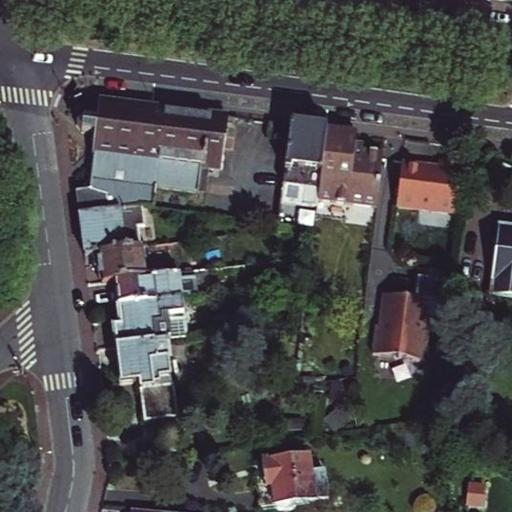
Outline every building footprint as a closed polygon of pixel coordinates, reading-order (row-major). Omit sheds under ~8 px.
[(109,213),(140,208),(143,209),(152,210),(155,190),(197,195),(201,169),(219,171),(226,118),(100,102),(99,112),(93,110),(85,117),(84,121),(79,121),(72,127),(79,137),(96,139),(89,194),(107,195),(109,213)] [(290,126),(283,180),(297,182),(295,201),(315,204),(315,203),(324,131),(290,126)] [(356,135),(324,131),(315,203),(375,210),(382,156),(361,153),(353,152),(354,145),(356,135)] [(362,146),(354,145),(353,152),(361,153),(362,146)] [(456,216),(462,165),(439,163),(438,170),(401,166),(396,209),(456,216)] [(75,194),(78,217),(109,213),(107,195),(89,194),(75,194)] [(109,213),(78,217),(83,257),(94,256),(141,250),(137,226),(145,225),(143,209),(140,208),(109,213)] [(511,229),(501,228),(493,293),(511,295),(511,229)] [(141,250),(94,256),(95,268),(99,268),(101,286),(115,284),(150,280),(146,249),(141,250)] [(444,305),(448,275),(418,271),(414,301),(409,301),(400,299),(389,298),(383,303),(380,329),(376,328),(372,357),(419,363),(427,303),(444,305)] [(150,280),(115,284),(118,309),(182,301),(178,276),(150,280)] [(182,301),(118,309),(120,328),(113,329),(116,349),(158,344),(168,342),(172,342),(169,322),(184,320),(182,301)] [(159,362),(158,344),(116,349),(122,388),(138,386),(144,426),(178,422),(170,360),(159,362)] [(260,510),(275,508),(275,511),(277,511),(290,511),(294,508),(294,505),(313,503),(307,455),(260,460),(263,486),(257,487),(260,510)] [(465,507),(484,508),(485,484),(466,484),(465,507)]
